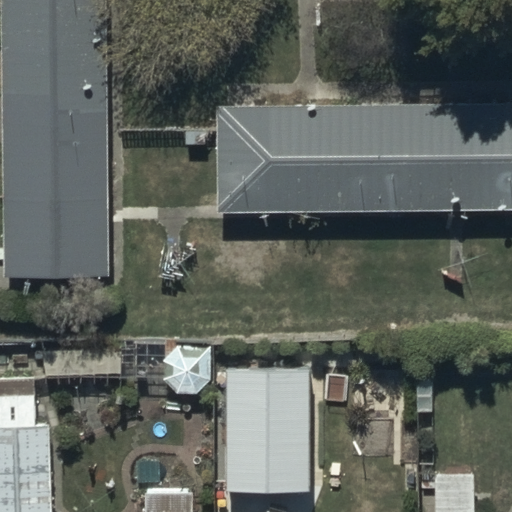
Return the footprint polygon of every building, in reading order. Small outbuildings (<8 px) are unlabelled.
[(0,0),(0,270),(111,270),(111,0),(0,0)] [(511,98),(215,102),(216,211),(511,203),(511,98)] [(134,346),(43,347),(43,373),(138,373),(138,378),(166,378),(177,390),(198,390),(209,376),(208,346),(176,346),(176,336),(134,337),(134,346)] [(327,369),(228,368),(227,488),(324,489),(324,466),(315,466),(316,406),(327,406),(327,369)] [(34,382),(0,382),(0,511),(50,511),(50,423),(34,423),(34,382)] [(468,511),(467,451),(436,451),(437,511),(468,511)] [(186,511),(187,492),(147,491),(146,511),(186,511)]
